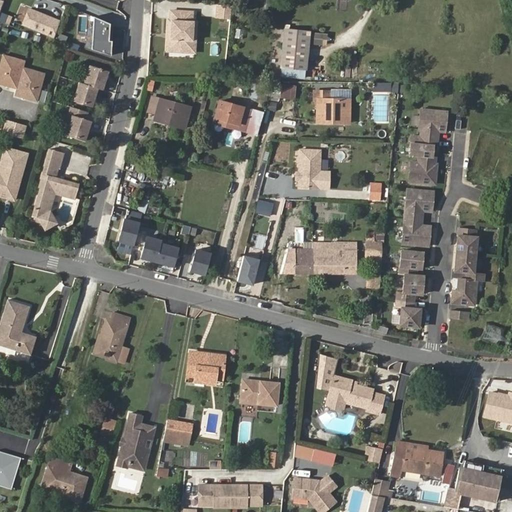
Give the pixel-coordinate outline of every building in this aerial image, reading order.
[(228,19),(230,6),(218,4),(217,17),(228,19)] [(62,21),(29,7),(22,25),(54,39),(62,21)] [(191,11),(170,10),(169,19),(167,19),(166,32),(169,32),(169,38),(166,37),(165,49),(184,51),(184,44),(189,40),(191,40),(192,21),(191,21),(191,11)] [(111,24),(91,16),(90,48),(110,55),(111,24)] [(310,29),(285,26),(282,63),(306,66),(310,29)] [(314,32),(313,44),(328,46),(329,33),(314,32)] [(193,52),(194,40),(191,40),(189,40),(184,44),(184,51),(193,52)] [(23,61),(2,55),(0,61),(0,83),(15,88),(21,67),(23,61)] [(306,66),(282,63),(281,72),(305,75),(306,66)] [(91,107),(96,89),(101,90),(106,71),(86,66),(81,85),(76,83),(71,102),(91,107)] [(42,73),(21,67),(15,88),(14,94),(35,100),(42,73)] [(266,85),(250,82),(247,95),(262,98),(266,85)] [(332,118),(350,117),(350,97),(332,98),(332,90),(312,90),(312,98),(316,98),(316,120),(332,120),(332,118)] [(183,128),(189,107),(151,96),(148,110),(155,113),(153,119),(183,128)] [(213,122),(243,131),(249,109),(219,100),(213,122)] [(433,172),(434,154),(431,153),(432,143),(435,144),(437,129),(441,129),(442,118),(444,118),(445,109),(419,107),(417,127),(419,127),(419,134),(410,133),(408,152),(417,153),(416,160),(409,159),(407,179),(433,182),(434,173),(433,172)] [(85,142),(91,122),(85,120),(87,113),(70,108),(62,135),(85,142)] [(243,131),(257,135),(263,114),(249,109),(243,131)] [(23,123),(5,118),(2,129),(21,133),(23,123)] [(63,149),(49,145),(38,183),(40,183),(32,212),(34,213),(33,217),(40,219),(45,226),(57,219),(50,207),(55,190),(74,195),(78,180),(55,174),(58,164),(59,165),(63,149)] [(303,147),(302,169),(302,175),(302,183),(320,184),(321,148),(303,147)] [(0,153),(0,195),(3,197),(1,201),(10,204),(23,158),(1,151),(0,153)] [(383,201),(383,182),(370,182),(370,200),(383,201)] [(425,234),(427,224),(420,223),(421,208),(428,209),(429,198),(431,198),(432,189),(405,187),(400,241),(426,243),(427,234),(425,234)] [(138,222),(123,218),(117,240),(132,244),(138,222)] [(473,271),(476,235),(475,234),(475,227),(458,225),(454,269),(466,270),(465,277),(458,276),(456,290),(452,290),(451,301),(474,303),(476,278),(483,279),(483,272),(473,271)] [(160,239),(145,235),(140,256),(155,260),(159,242),(160,239)] [(372,280),(378,280),(380,237),(365,237),(364,256),(373,256),(372,280)] [(313,246),(313,273),(356,274),(356,242),(323,241),(323,246),(313,246)] [(177,246),(159,242),(155,260),(172,264),(177,246)] [(295,273),(313,273),(313,246),(303,246),(295,246),(295,273)] [(210,251),(195,247),(189,269),(204,273),(210,251)] [(420,291),(422,274),(415,273),(416,266),(420,266),(421,250),(400,248),(397,271),(403,272),(401,290),(396,289),(394,304),(400,304),(398,323),(417,325),(419,306),(412,305),(413,291),(420,291)] [(259,258),(243,254),(237,278),(253,283),(259,258)] [(378,289),(378,280),(372,280),(365,280),(364,289),(378,289)] [(34,306),(11,300),(0,337),(0,343),(36,354),(42,337),(26,332),(34,306)] [(103,334),(98,353),(116,358),(129,313),(112,309),(110,316),(104,315),(99,333),(103,334)] [(466,318),(467,310),(450,309),(449,317),(466,318)] [(94,352),(98,353),(103,334),(99,333),(94,352)] [(194,379),(213,380),(221,381),(223,356),(201,353),(201,356),(195,355),(195,354),(188,354),(185,383),(193,384),(194,379)] [(334,377),(329,396),(347,401),(347,404),(369,409),(368,412),(380,415),(385,396),(373,393),(374,390),(356,385),(357,382),(334,377)] [(239,404),(275,408),(278,385),(241,382),(239,404)] [(511,394),(489,389),(482,418),(511,425),(511,394)] [(130,413),(117,462),(145,469),(154,427),(141,424),(143,416),(130,413)] [(99,431),(112,435),(117,418),(104,414),(99,431)] [(166,419),(163,436),(176,438),(178,421),(166,419)] [(178,421),(176,438),(189,440),(191,423),(178,421)] [(429,451),(429,446),(404,443),(403,454),(410,455),(411,448),(429,451)] [(312,449),(295,444),(294,456),(310,460),(312,449)] [(380,464),(383,451),(368,448),(366,460),(380,464)] [(440,477),(444,453),(429,451),(411,448),(410,455),(403,454),(402,458),(391,456),(388,470),(399,471),(440,477)] [(0,450),(0,483),(7,485),(17,456),(0,450)] [(50,474),(47,473),(42,487),(62,494),(63,491),(80,497),(87,476),(69,470),(72,462),(52,456),(49,464),(53,466),(50,474)] [(276,457),(268,456),(267,466),(275,466),(276,457)] [(210,469),(222,469),(222,460),(210,460),(210,469)] [(159,468),(158,477),(168,478),(169,469),(159,468)] [(399,471),(388,470),(387,478),(398,480),(399,471)] [(461,470),(457,494),(494,500),(498,476),(461,470)] [(317,483),(292,480),(289,500),(307,502),(316,511),(323,511),(335,502),(328,494),(335,488),(326,477),(317,483)] [(387,496),(391,482),(377,478),(373,493),(387,496)] [(261,485),(199,485),(199,505),(261,505),(261,485)] [(282,485),(266,485),(266,503),(282,504),(282,485)] [(381,511),(385,499),(372,497),(369,511),(375,511),(381,511)]
